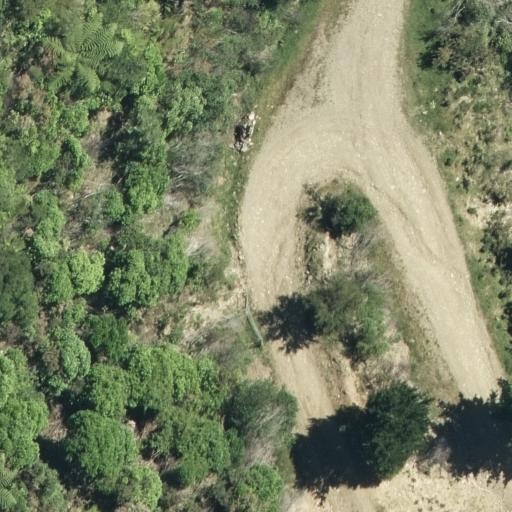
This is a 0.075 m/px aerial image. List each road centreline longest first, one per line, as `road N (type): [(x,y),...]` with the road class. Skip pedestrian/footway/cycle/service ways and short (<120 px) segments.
road 1 (track): [(511,449),(364,163),(262,241),(261,366),(323,511)]
road 2 (track): [(364,163),(383,0)]
